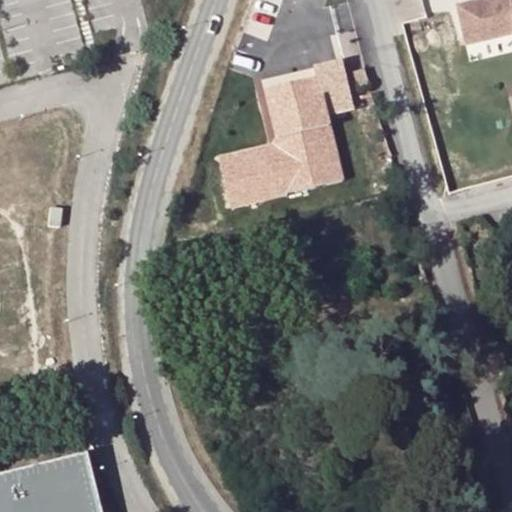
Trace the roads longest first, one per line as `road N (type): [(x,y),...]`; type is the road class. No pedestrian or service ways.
road 1 (unclassified): [(217,0),(152,201),(136,288),(148,403),(199,511)]
road 2 (residential): [(439,214),(511,481)]
road 3 (residential): [(378,0),(439,214)]
